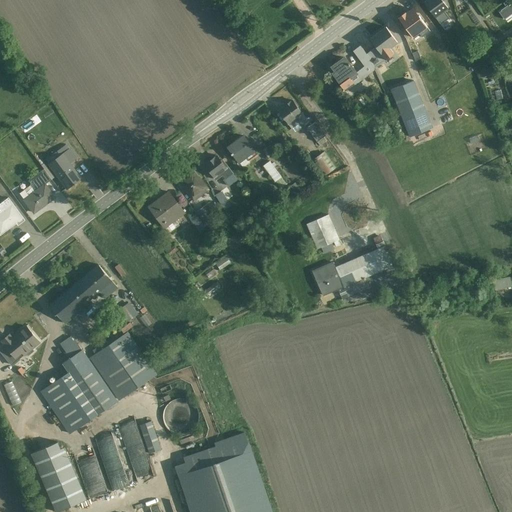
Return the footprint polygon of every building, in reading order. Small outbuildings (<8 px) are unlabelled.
[(444,11),(451,6),(446,0),(426,0),(424,2),(440,24),(449,18),(444,11)] [(511,25),(511,3),(511,2),(497,13),(508,28),(511,25)] [(380,53),(397,40),(385,25),(368,38),(380,53)] [(347,89),(376,68),(359,45),(330,66),(347,89)] [(437,131),(417,81),(390,92),(409,141),(437,131)] [(292,128),(307,117),(292,98),(278,109),(292,128)] [(312,115),(298,126),(303,132),(317,121),(312,115)] [(318,143),(331,142),(330,123),(317,124),(318,143)] [(239,163),(256,150),(243,133),(227,146),(239,163)] [(48,162),(67,188),(88,174),(69,147),(48,162)] [(219,183),(233,173),(219,154),(205,164),(219,183)] [(333,170),(324,158),(312,167),(322,179),(333,170)] [(280,163),(272,168),(283,183),(290,178),(280,163)] [(0,168),(0,187),(8,197),(17,190),(0,168)] [(195,199),(208,189),(194,171),(181,181),(195,199)] [(35,212),(55,197),(43,181),(23,196),(35,212)] [(165,228),(186,211),(169,190),(148,206),(165,228)] [(0,233),(22,217),(11,203),(0,211),(0,233)] [(213,205),(201,213),(209,223),(220,216),(213,205)] [(307,242),(315,259),(343,246),(343,245),(328,215),(330,214),(327,206),(305,216),(315,238),(307,242)] [(388,244),(339,267),(336,260),(311,271),(323,296),(336,290),(342,303),(359,295),(360,297),(393,282),(387,269),(398,264),(388,244)] [(236,256),(224,265),(228,270),(240,262),(236,256)] [(86,305),(113,281),(98,264),(71,287),(86,305)] [(225,282),(211,293),(215,299),(230,287),(225,282)] [(86,305),(71,287),(50,306),(66,323),(86,305)] [(140,317),(130,302),(120,309),(130,324),(140,317)] [(0,347),(0,349),(13,365),(40,342),(26,326),(12,338),(10,335),(2,341),(5,344),(0,347)] [(40,388),(69,430),(157,371),(128,328),(90,354),(83,344),(72,367),(40,388)] [(501,329),(502,354),(509,354),(509,329),(501,329)] [(36,388),(43,384),(33,366),(8,381),(23,405),(40,395),(36,388)] [(199,412),(199,411),(199,410),(199,409),(198,409),(198,408),(198,407),(198,406),(198,405),(197,405),(197,404),(197,403),(196,403),(196,402),(196,401),(195,401),(195,400),(194,400),(194,399),(193,399),(193,398),(192,398),(192,397),(191,397),(190,396),(189,396),(189,395),(188,395),(187,395),(186,394),(185,394),(184,394),(183,394),(182,394),(181,394),(180,394),(179,394),(178,394),(177,394),(176,394),(176,395),(175,395),(174,395),(173,395),(173,396),(172,396),(172,397),(171,397),(170,397),(170,398),(169,398),(169,399),(168,399),(168,400),(167,400),(167,401),(166,402),(166,403),(165,403),(165,404),(165,405),(165,406),(164,406),(164,407),(164,408),(164,409),(164,410),(164,411),(164,412),(164,413),(164,414),(164,415),(164,416),(164,417),(165,417),(165,418),(165,419),(166,419),(166,420),(166,421),(167,421),(167,422),(168,422),(168,423),(169,423),(169,424),(170,424),(170,425),(171,425),(171,426),(172,426),(173,427),(174,427),(175,427),(175,428),(176,428),(177,428),(178,428),(178,429),(179,429),(180,429),(181,429),(182,429),(183,429),(184,429),(184,428),(185,428),(186,428),(187,428),(188,427),(189,427),(190,427),(190,426),(191,426),(191,425),(192,425),(193,424),(194,424),(194,423),(195,422),(195,421),(196,421),(196,420),(197,419),(197,418),(198,417),(198,416),(198,415),(198,414),(199,413),(199,412)] [(54,411),(48,414),(54,425),(60,422),(54,411)] [(137,420),(127,424),(130,433),(140,430),(137,420)] [(147,427),(158,457),(170,453),(160,422),(147,427)] [(274,511),(251,438),(178,461),(194,511),(274,511)] [(78,446),(45,458),(63,511),(83,511),(99,507),(78,446)] [(158,470),(147,471),(148,480),(159,479),(158,470)] [(96,495),(99,508),(94,509),(94,511),(96,511),(126,506),(122,491),(116,492),(114,479),(103,482),(105,493),(96,495)]
